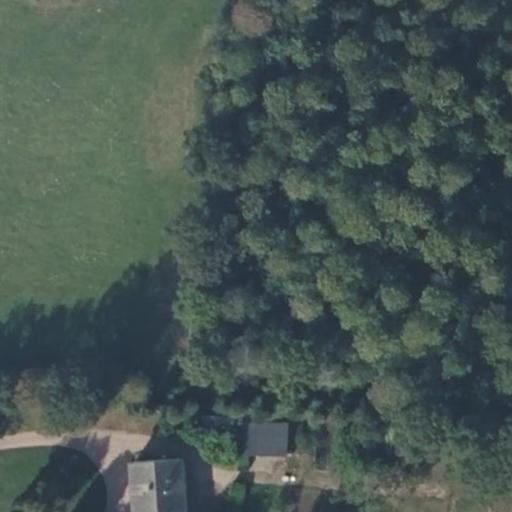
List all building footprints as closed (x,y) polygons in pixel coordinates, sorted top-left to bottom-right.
[(262,422),(245,422),(244,451),(261,452),(262,422)] [(262,422),(261,452),(288,452),(289,423),(262,422)] [(406,450),(405,447),(407,435),(407,429),(358,427),(356,446),(406,450)] [(407,435),(405,447),(447,450),(448,439),(407,435)] [(188,511),(185,456),(138,457),(138,494),(133,495),(132,511),(188,511)]
